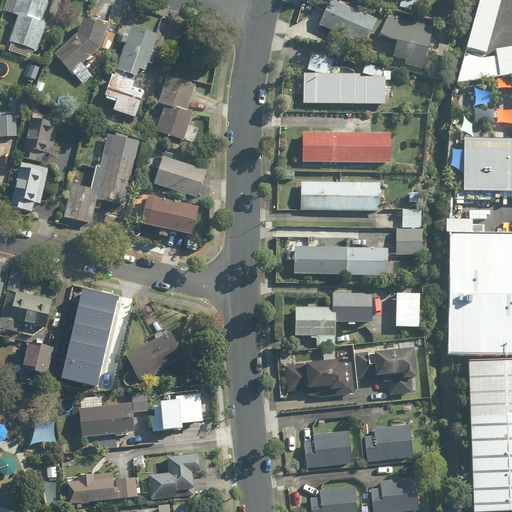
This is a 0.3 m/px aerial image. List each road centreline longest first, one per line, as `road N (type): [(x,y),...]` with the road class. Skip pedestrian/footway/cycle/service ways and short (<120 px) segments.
road 1 (residential): [(255,18),(237,297)]
road 2 (residential): [(237,297),(0,234)]
road 3 (residential): [(237,297),(257,511)]
